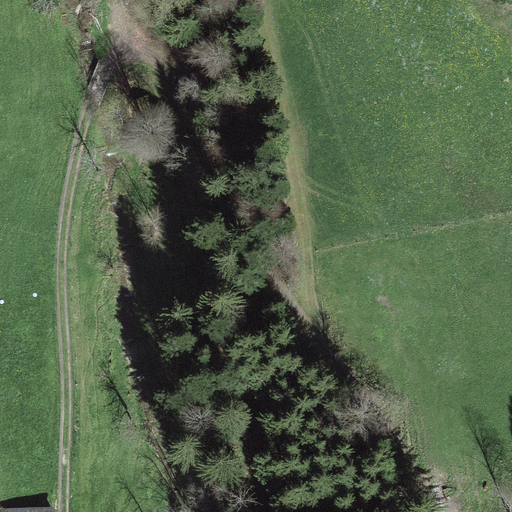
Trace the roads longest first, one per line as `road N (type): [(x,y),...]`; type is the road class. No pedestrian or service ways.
road 1 (track): [(425,511),(404,455),(292,321),(170,76),(147,54),(127,51)]
road 2 (track): [(115,0),(127,51),(110,57),(90,100),(63,235),(63,511)]
